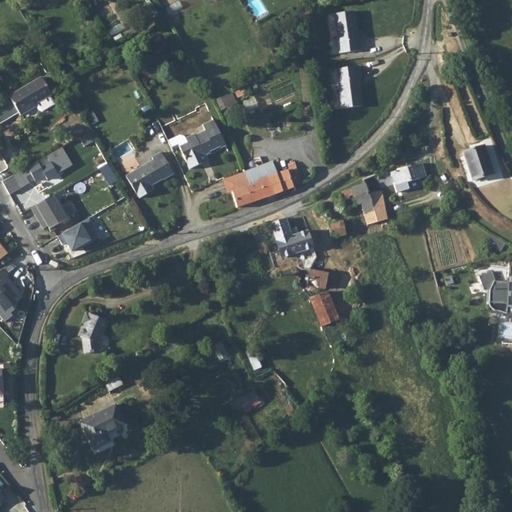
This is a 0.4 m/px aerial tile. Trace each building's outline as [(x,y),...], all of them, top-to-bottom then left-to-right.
[(352,10),(333,13),(338,53),(360,50),(359,39),(356,39),(352,10)] [(358,65),(337,68),(342,108),(361,105),(357,77),(360,76),(358,65)] [(42,78),(32,83),(43,101),(50,98),(52,96),(42,78)] [(32,83),(18,92),(30,112),(36,108),(35,106),(43,101),(32,83)] [(30,112),(18,92),(8,98),(20,118),(30,112)] [(50,98),(43,101),(35,106),(36,108),(39,112),(42,113),(55,106),(50,98)] [(179,135),(167,140),(171,148),(180,144),(191,167),(201,162),(198,155),(203,152),(205,155),(211,153),(210,151),(220,147),(221,148),(226,146),(214,119),(204,124),(206,129),(196,134),(194,134),(186,137),(179,135)] [(484,145),(464,151),(472,180),(493,174),(484,145)] [(30,183),(26,177),(32,173),(36,180),(46,175),(48,179),(72,164),(61,147),(14,175),(22,187),(30,183)] [(152,161),(125,178),(139,200),(153,190),(151,187),(162,181),(164,181),(175,175),(161,152),(151,159),(152,161)] [(273,161),(263,165),(268,176),(278,173),(273,161)] [(278,173),(268,176),(276,195),(291,188),(301,183),(295,162),(288,165),(290,170),(278,173)] [(423,163),(390,172),(395,191),(408,188),(406,182),(426,177),(423,163)] [(253,174),(246,177),(247,181),(254,203),(276,195),(268,176),(263,165),(251,170),(253,174)] [(230,189),(232,192),(239,188),(237,185),(247,181),(246,177),(244,173),(243,169),(228,176),(230,179),(222,183),(226,191),(230,189)] [(363,205),(362,205),(366,225),(385,220),(383,210),(386,210),(379,172),(364,178),(364,182),(369,200),(363,205)] [(239,188),(232,192),(238,208),(254,203),(247,181),(237,185),(239,188)] [(364,182),(352,187),(357,206),(362,205),(363,205),(369,200),(364,182)] [(352,187),(339,192),(346,213),(352,212),(351,208),(357,206),(352,187)] [(61,226),(60,223),(68,219),(54,195),(32,208),(45,229),(49,226),(52,231),(61,226)] [(386,210),(383,210),(385,220),(387,232),(411,228),(408,207),(386,210)] [(89,218),(58,236),(63,244),(68,242),(73,250),(91,240),(90,239),(99,234),(89,218)] [(287,218),(271,223),(283,259),(315,248),(309,230),(299,233),(297,227),(290,229),(287,218)] [(343,220),(328,223),(331,237),(346,235),(343,220)] [(307,269),(315,270),(318,263),(318,259),(316,251),(303,256),(307,269)] [(420,308),(441,302),(431,267),(425,269),(429,281),(414,285),(420,308)] [(8,276),(2,270),(0,271),(0,318),(4,323),(12,317),(10,314),(14,311),(16,302),(15,301),(18,298),(19,294),(6,277),(8,276)] [(315,270),(312,287),(329,289),(329,287),(339,285),(338,282),(340,275),(315,270)] [(511,280),(495,279),(492,271),(478,275),(483,289),(488,290),(488,301),(493,309),(503,312),(511,312),(511,280)] [(329,294),(312,300),(321,329),(338,323),(329,294)] [(108,322),(86,314),(82,325),(85,326),(82,332),(83,333),(81,339),(83,339),(84,354),(97,352),(98,345),(101,335),(105,333),(108,322)] [(254,389),(228,403),(233,410),(241,405),(245,411),(261,402),(254,389)] [(116,404),(79,423),(93,451),(110,443),(105,435),(126,424),(116,404)]
